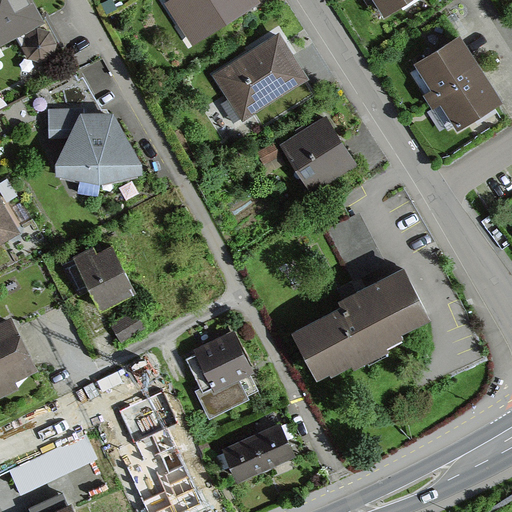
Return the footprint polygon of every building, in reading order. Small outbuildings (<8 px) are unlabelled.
[(0,0),(0,51),(19,41),(49,26),(35,0),(0,0)] [(165,0),(181,25),(187,21),(199,38),(256,0),(165,0)] [(375,0),(387,17),(414,0),(375,0)] [(279,27),(212,72),(243,119),(311,74),(279,27)] [(19,41),(0,51),(0,102),(40,81),(19,41)] [(426,71),(445,103),(490,76),(482,62),(471,44),(426,71)] [(500,91),(490,76),(445,103),(463,133),(509,106),(500,91)] [(358,160),(327,111),(280,141),(312,190),(358,160)] [(74,139),(66,179),(145,178),(145,164),(119,120),(85,120),(53,117),(53,138),(74,139)] [(0,255),(25,243),(3,199),(0,200),(0,255)] [(81,262),(107,314),(142,298),(116,245),(81,262)] [(379,258),(274,308),(301,363),(373,328),(367,315),(399,300),(379,258)] [(139,311),(114,324),(123,342),(148,329),(139,311)] [(0,403),(23,392),(19,384),(43,371),(16,318),(0,326),(0,403)] [(242,337),(193,360),(207,390),(203,393),(216,421),(257,402),(247,380),(260,374),(242,337)] [(136,479),(149,511),(197,511),(202,510),(182,464),(194,459),(169,399),(141,411),(153,438),(123,450),(136,479)] [(265,461),(292,449),(280,422),(253,434),(265,461)] [(238,473),(265,461),(253,434),(226,446),(238,473)] [(13,471),(23,493),(93,460),(83,438),(13,471)]
